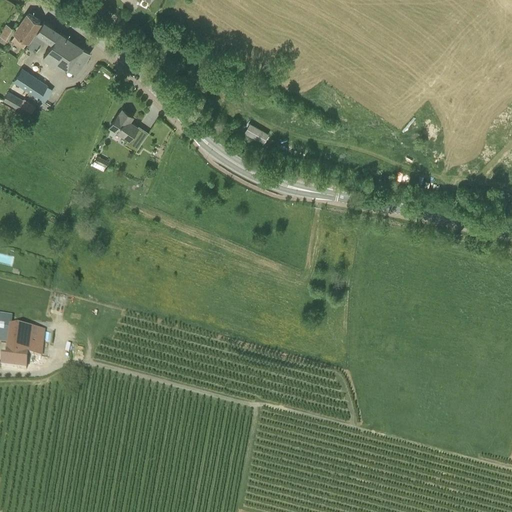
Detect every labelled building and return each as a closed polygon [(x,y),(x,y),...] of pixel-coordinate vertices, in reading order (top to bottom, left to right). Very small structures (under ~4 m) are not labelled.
[(22,47),(41,20),(29,13),(10,40),(22,47)] [(47,38),(51,41),(41,56),(50,62),(67,37),(44,21),(33,36),(44,43),(47,38)] [(0,35),(6,39),(13,27),(6,23),(0,34),(0,35)] [(76,73),(90,52),(67,37),(50,62),(54,65),(55,64),(63,70),(66,67),(76,73)] [(38,99),(48,84),(22,67),(12,82),(38,99)] [(19,109),(29,115),(35,105),(24,100),(8,91),(3,100),(19,109)] [(148,134),(138,127),(129,121),(133,115),(123,109),(113,122),(120,127),(117,131),(129,139),(125,145),(136,152),(148,134)] [(251,122),(244,132),(262,143),(269,133),(251,122)] [(104,159),(97,156),(94,161),(101,165),(104,159)] [(105,167),(101,165),(94,161),(93,165),(103,171),(105,167)] [(42,292),(0,282),(0,297),(39,307),(42,292)] [(0,343),(8,344),(11,326),(12,317),(0,315),(0,343)] [(11,328),(11,326),(8,344),(7,359),(2,358),(1,367),(17,369),(26,370),(27,355),(40,356),(41,356),(44,333),(41,332),(42,331),(25,330),(11,328)]
